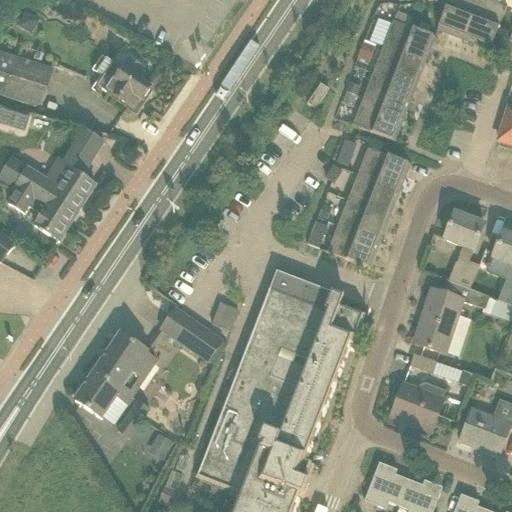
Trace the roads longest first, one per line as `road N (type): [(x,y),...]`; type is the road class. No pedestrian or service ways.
road 1 (primary): [(0,446),(296,0)]
road 2 (residential): [(362,431),(358,409),(430,194),(468,187)]
road 3 (residential): [(511,489),(362,431)]
road 4 (residential): [(468,187),(511,52)]
